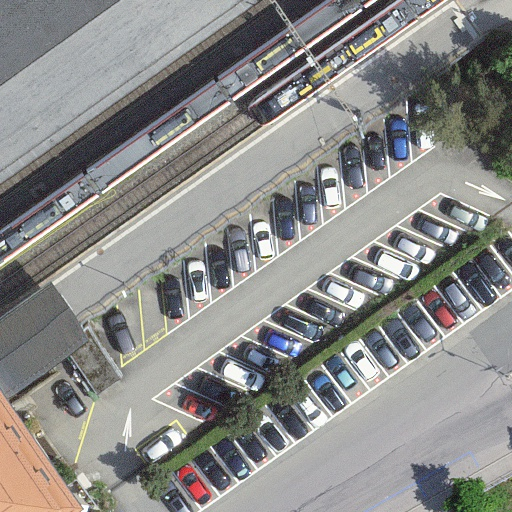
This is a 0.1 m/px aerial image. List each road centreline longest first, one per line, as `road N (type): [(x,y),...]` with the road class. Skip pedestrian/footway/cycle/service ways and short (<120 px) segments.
road 1 (residential): [(394,454),(456,378),(511,340)]
road 2 (residential): [(511,405),(394,454)]
